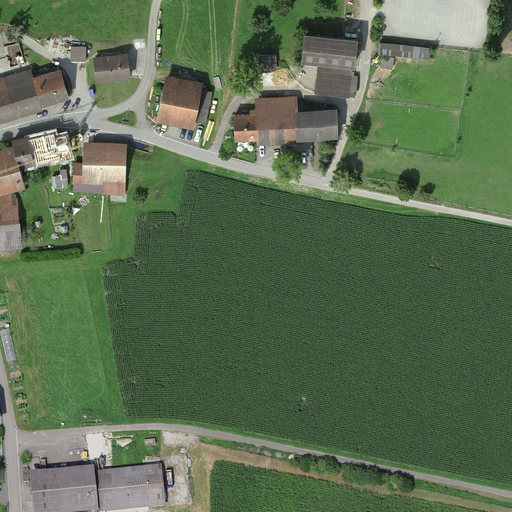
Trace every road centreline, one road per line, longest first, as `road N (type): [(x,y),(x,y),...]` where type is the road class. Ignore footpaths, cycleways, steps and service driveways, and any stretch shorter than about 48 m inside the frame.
road 1 (residential): [(0,136),(81,123),(329,187),(511,223)]
road 2 (track): [(11,436),(165,426),(511,494)]
road 3 (residential): [(16,511),(0,368)]
road 4 (track): [(137,137),(157,0)]
